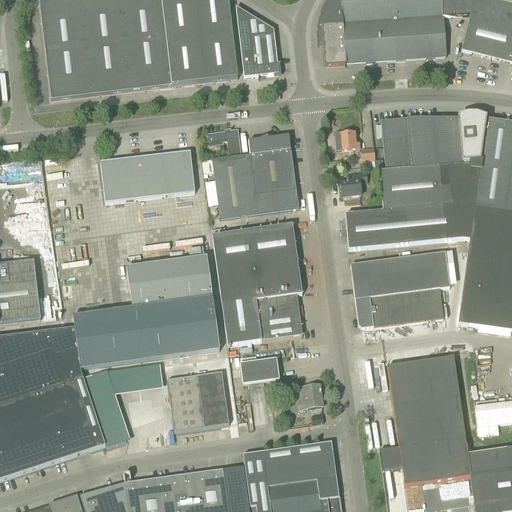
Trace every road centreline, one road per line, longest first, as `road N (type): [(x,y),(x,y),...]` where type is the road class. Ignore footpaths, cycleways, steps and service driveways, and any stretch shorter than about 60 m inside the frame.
road 1 (unclassified): [(0,503),(132,463),(351,432)]
road 2 (unclassified): [(351,432),(307,105)]
road 3 (tertiary): [(22,140),(307,105)]
road 4 (tertiary): [(307,105),(432,94),(511,102)]
road 5 (unclassified): [(22,140),(11,39),(19,0)]
